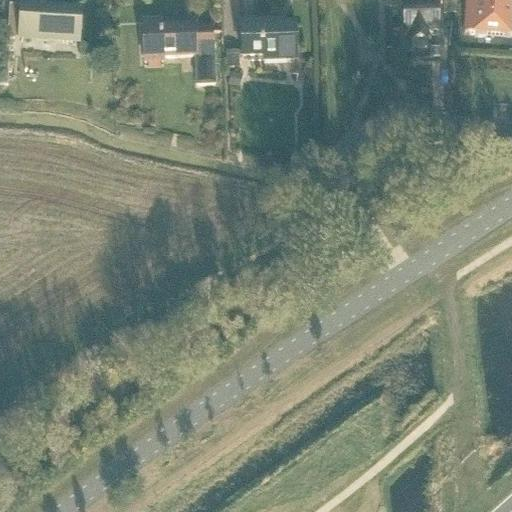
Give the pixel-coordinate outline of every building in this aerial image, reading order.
[(440,0),(441,15),(456,14),(455,0),(440,0)] [(508,41),(511,0),(465,0),(462,37),(508,41)] [(9,8),(7,41),(6,50),(21,51),(22,46),(73,49),(76,9),(22,6),(22,9),(9,8)] [(426,35),(438,34),(436,8),(403,9),(404,35),(410,35),(410,45),(426,44),(426,35)] [(214,66),(214,51),(213,30),(195,31),(195,28),(161,29),(161,23),(142,24),(143,59),(161,59),(161,61),(195,60),(196,66),(214,66)] [(263,63),(297,62),(297,28),(278,29),(278,25),(241,26),(242,59),(263,59),(263,63)] [(230,76),(227,88),(238,91),(241,78),(230,76)] [(309,156),(297,162),(304,177),(316,171),(309,156)]
